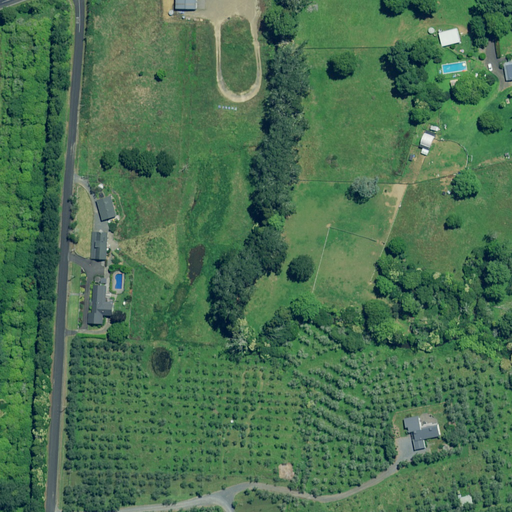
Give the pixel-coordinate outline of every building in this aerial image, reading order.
[(198,10),(197,0),(176,0),(176,9),(198,10)] [(460,42),(457,29),(440,33),(443,46),(460,42)] [(511,79),(511,62),(503,64),(506,81),(511,79)] [(434,137),(426,133),(421,144),(430,148),(434,137)] [(118,216),(113,197),(98,201),(103,220),(118,216)] [(108,233),(93,232),(91,259),(107,260),(108,233)] [(108,286),(95,285),(93,313),(89,313),(89,324),(104,324),(104,315),(114,316),(114,302),(108,301),(108,286)] [(413,433),(416,449),(425,448),(423,440),(440,437),(437,424),(422,427),(420,416),(403,419),(405,428),(407,428),(408,434),(413,433)] [(474,505),(471,495),(459,499),(461,508),(474,505)]
